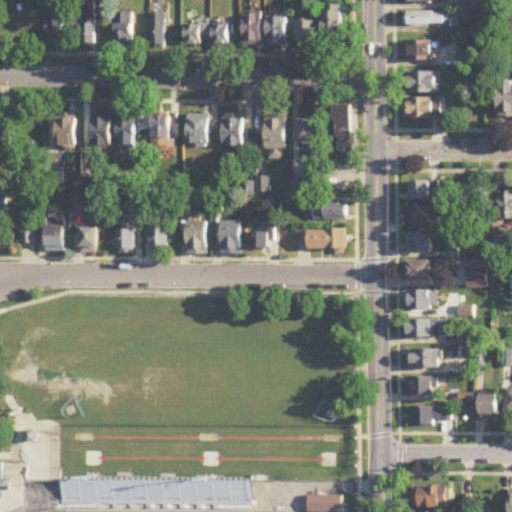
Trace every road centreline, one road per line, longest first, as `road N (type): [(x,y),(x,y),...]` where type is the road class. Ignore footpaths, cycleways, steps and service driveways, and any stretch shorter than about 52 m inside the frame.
road 1 (secondary): [(382,511),(375,0)]
road 2 (tertiary): [(381,275),(81,276),(0,290)]
road 3 (residential): [(0,80),(378,88)]
road 4 (residential): [(379,154),(511,153)]
road 5 (residential): [(382,455),(511,455)]
